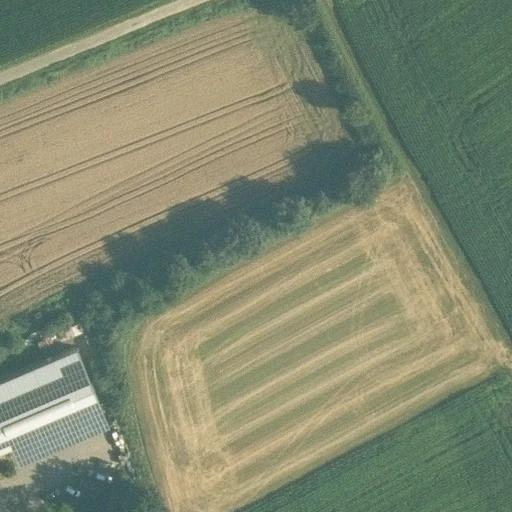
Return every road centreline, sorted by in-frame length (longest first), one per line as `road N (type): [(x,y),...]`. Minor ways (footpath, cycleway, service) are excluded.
road 1 (track): [(319,0),(511,343)]
road 2 (unclassified): [(198,0),(0,80)]
